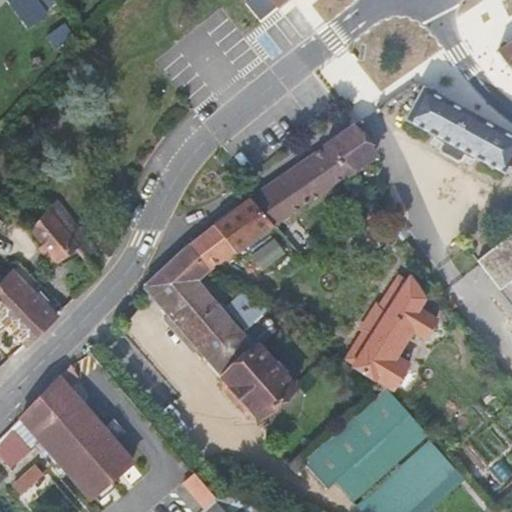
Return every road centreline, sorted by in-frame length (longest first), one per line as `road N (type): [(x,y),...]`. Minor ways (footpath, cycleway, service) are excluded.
road 1 (residential): [(405,0),(330,39),(198,148),(123,277),(0,407)]
road 2 (unknown): [(123,277),(195,404),(328,511)]
road 3 (unknown): [(330,39),(380,134),(477,190)]
road 4 (residential): [(511,108),(421,0)]
